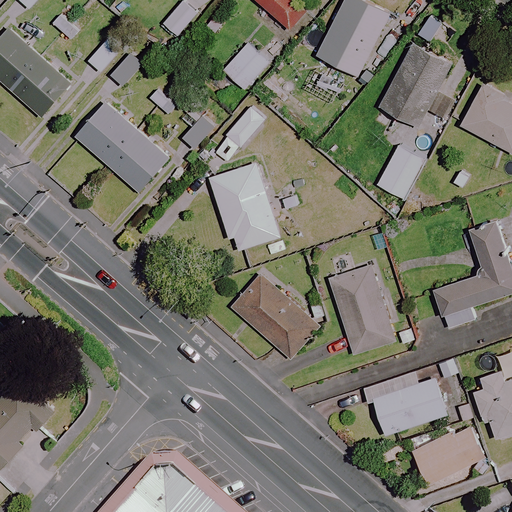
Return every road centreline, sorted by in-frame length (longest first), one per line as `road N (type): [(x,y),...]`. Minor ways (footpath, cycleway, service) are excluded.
road 1 (secondary): [(337,511),(173,366)]
road 2 (residential): [(173,366),(47,511)]
road 3 (secondary): [(0,175),(83,247),(113,315)]
road 4 (secondary): [(113,315),(56,284),(0,236)]
